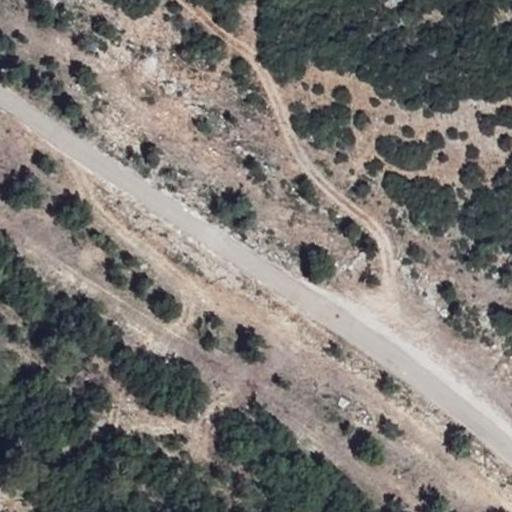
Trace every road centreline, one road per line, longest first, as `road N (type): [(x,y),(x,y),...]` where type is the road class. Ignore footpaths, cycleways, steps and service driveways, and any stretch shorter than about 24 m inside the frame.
road 1 (unclassified): [(0,93),(328,315),(511,458)]
road 2 (track): [(511,504),(290,327),(129,237),(87,194),(79,151)]
road 3 (track): [(390,361),(394,285),(380,237),(311,172),(264,70),(183,0)]
